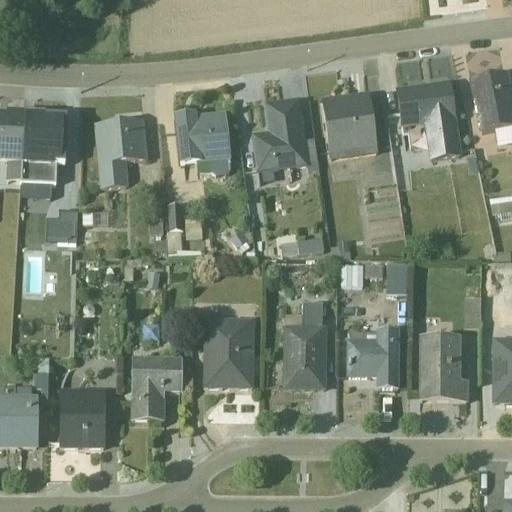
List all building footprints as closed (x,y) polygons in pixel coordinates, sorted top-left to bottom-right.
[(503,80),(470,87),(480,137),(492,135),(496,151),(511,147),(511,101),(507,103),(503,80)] [(427,167),(457,162),(447,90),(443,90),(395,97),(400,133),(422,131),(427,167)] [(329,166),(374,159),(366,102),(321,108),(329,166)] [(295,107),(264,111),(268,137),(249,140),(254,178),(256,178),(257,189),(290,186),(289,174),(304,172),(298,125),(305,124),(303,106),(295,107)] [(18,187),(18,189),(53,190),(54,172),(62,172),(63,133),(42,132),(43,120),(22,120),(18,187)] [(4,187),(18,187),(22,122),(6,121),(5,124),(0,123),(0,170),(5,171),(4,187)] [(191,121),(174,123),(179,170),(194,168),(195,179),(209,177),(213,181),(224,180),(227,176),(221,121),(204,123),(204,126),(193,128),(192,127),(191,121)] [(94,131),(100,195),(126,193),(124,170),(143,167),(139,127),(94,131)] [(511,195),(487,199),(490,220),(498,219),(499,225),(511,223),(511,195)] [(179,210),(165,211),(167,236),(165,237),(167,263),(199,263),(199,257),(180,256),(178,237),(181,236),(179,210)] [(74,249),(75,217),(58,216),(57,225),(45,224),(44,248),(74,249)] [(183,224),(185,241),(199,239),(198,222),(183,224)] [(148,241),(161,241),(161,225),(147,225),(148,241)] [(246,250),(251,246),(247,236),(241,239),(239,236),(228,244),(235,254),(237,253),(240,258),(248,253),(246,250)] [(322,257),(320,245),(279,250),(280,263),(322,257)] [(348,266),(346,247),(334,248),(334,252),(329,253),(329,266),(348,266)] [(161,272),(161,267),(153,266),(122,265),(121,286),(131,286),(132,271),(161,272)] [(384,300),(406,301),(407,270),(385,270),(384,300)] [(381,283),(381,271),(363,271),(363,283),(381,283)] [(339,293),(361,293),(360,272),(339,272),(339,293)] [(157,279),(147,277),(144,294),(155,295),(157,279)] [(478,305),(462,304),(462,335),(478,336),(478,305)] [(282,394),(322,394),(323,333),(319,333),(319,311),(300,311),(299,322),(283,322),(282,394)] [(203,325),(202,393),(250,394),(250,326),(203,325)] [(375,394),(395,395),(395,393),(395,337),(346,338),(346,346),(344,346),(344,384),(375,384),(375,394)] [(458,344),(418,344),(418,407),(463,407),(464,387),(458,387),(458,344)] [(511,344),(493,345),(493,407),(511,407),(511,344)] [(131,364),(130,426),(160,426),(161,398),(179,399),(179,365),(131,364)] [(46,365),(36,365),(35,382),(32,382),(32,395),(39,396),(39,408),(46,408),(46,365)] [(0,452),(34,453),(34,403),(13,403),(13,396),(0,395),(0,452)] [(58,396),(58,453),(101,453),(101,396),(58,396)]
